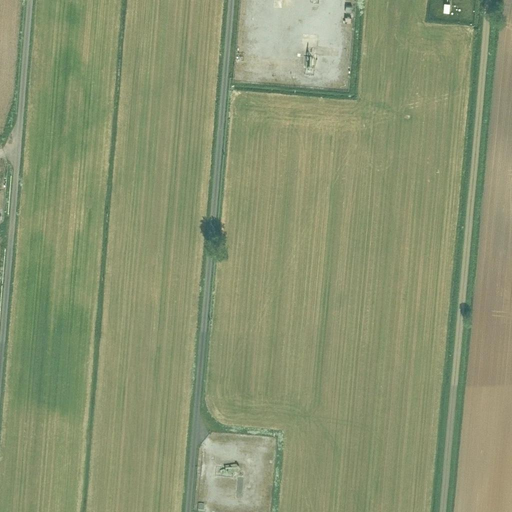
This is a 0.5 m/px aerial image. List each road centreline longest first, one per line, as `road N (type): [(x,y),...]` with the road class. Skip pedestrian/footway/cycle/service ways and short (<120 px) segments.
road 1 (unclassified): [(487,0),(441,511)]
road 2 (track): [(232,0),(189,511)]
road 3 (track): [(31,0),(0,388)]
